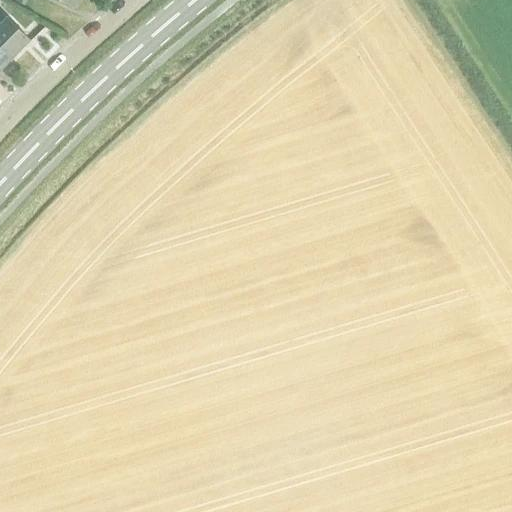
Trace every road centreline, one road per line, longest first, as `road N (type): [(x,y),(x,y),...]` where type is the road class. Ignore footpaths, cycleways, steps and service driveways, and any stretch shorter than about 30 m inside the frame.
road 1 (secondary): [(0,184),(196,0)]
road 2 (residential): [(0,124),(134,0)]
